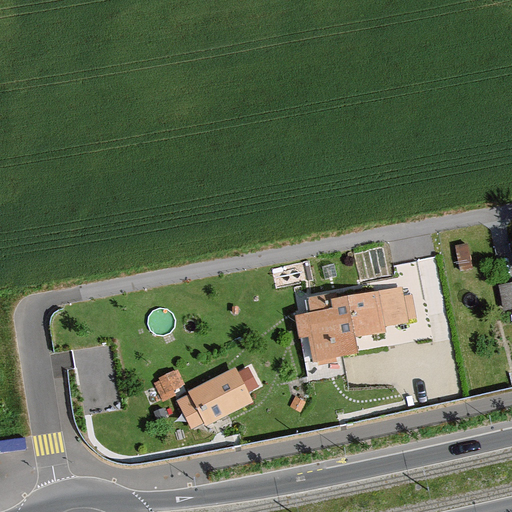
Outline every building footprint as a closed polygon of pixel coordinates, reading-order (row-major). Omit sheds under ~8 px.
[(460,264),(472,261),(468,243),(456,245),(460,264)] [(511,284),(499,287),(505,314),(511,312),(511,284)] [(307,313),(315,357),(353,350),(351,333),(381,328),(380,325),(408,320),(402,286),(336,298),(335,293),(309,297),(312,312),(307,313)] [(237,374),(194,396),(210,426),(253,404),(237,374)] [(181,388),(174,376),(161,383),(168,395),(181,388)] [(0,453),(27,450),(26,438),(0,441),(0,453)]
